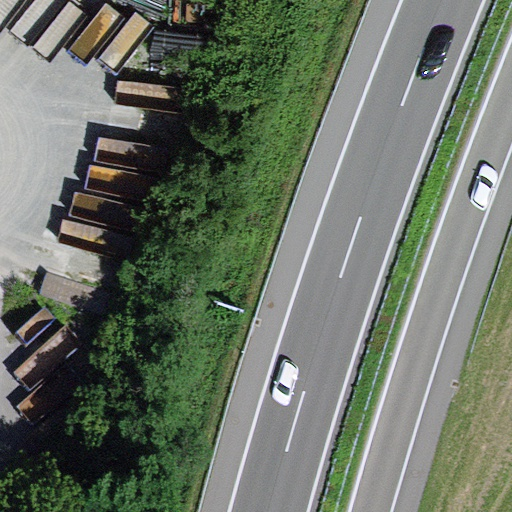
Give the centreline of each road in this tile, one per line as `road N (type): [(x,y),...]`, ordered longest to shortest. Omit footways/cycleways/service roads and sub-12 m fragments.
road 1 (motorway): [(442,0),(310,360),(269,511)]
road 2 (motorway): [(373,511),(486,161)]
